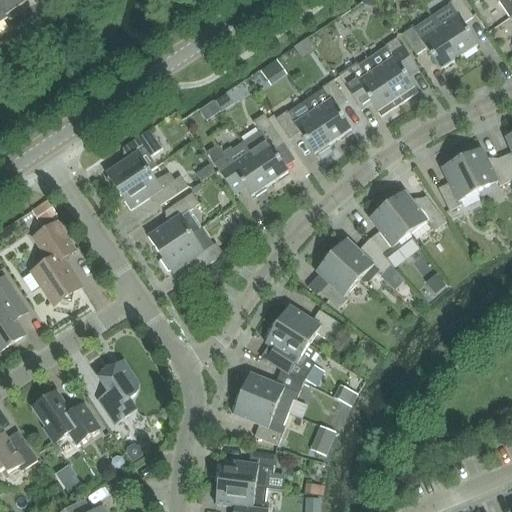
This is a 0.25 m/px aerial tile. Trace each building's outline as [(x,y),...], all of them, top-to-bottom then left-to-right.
[(0,0),(0,21),(31,0),(0,0)] [(450,8),(433,19),(460,60),(478,47),(464,25),(474,19),(460,0),(455,0),(448,5),(450,8)] [(511,0),(497,0),(499,3),(510,19),(511,17),(511,0)] [(413,29),(402,36),(416,57),(427,50),(441,72),(460,60),(433,19),(415,31),(413,29)] [(419,74),(396,40),(368,59),(400,107),(418,95),(409,81),(419,74)] [(400,107),(368,59),(339,78),(362,112),(372,106),(381,119),(400,107)] [(313,114),(333,144),(352,132),(337,110),(347,103),(333,82),(305,101),(313,114)] [(211,109),(238,94),(232,84),(205,99),(211,109)] [(333,144),(313,114),(305,101),(276,120),(290,141),(300,135),(315,156),(318,154),(319,156),(330,149),(329,147),(333,144)] [(249,155),(270,186),(289,173),(275,152),(285,145),(266,115),(254,123),(260,131),(241,143),(249,155)] [(162,150),(150,132),(122,150),(129,160),(106,176),(109,179),(107,181),(114,193),(117,191),(119,194),(150,173),(144,164),(150,158),(162,150)] [(511,136),(506,139),(511,153),(511,154),(501,160),(511,183),(511,185),(511,136)] [(270,186),(249,155),(241,143),(224,154),(219,145),(208,152),(213,161),(236,196),(246,190),(252,198),(255,196),(256,198),(267,191),(265,189),(270,186)] [(511,183),(501,160),(489,165),(482,151),(462,160),(478,194),(498,185),(500,188),(511,183)] [(459,204),(478,194),(462,160),(442,170),(449,185),(438,190),(449,213),(461,207),(459,204)] [(150,173),(119,194),(131,213),(154,197),(161,207),(188,189),(181,178),(174,182),(170,175),(156,182),(150,173)] [(387,207),(410,237),(427,224),(435,233),(446,224),(426,198),(415,206),(405,193),(387,207)] [(149,239),(161,257),(200,231),(189,214),(200,206),(192,195),(165,214),(172,224),(149,239)] [(47,202),(32,212),(41,227),(57,216),(47,202)] [(393,250),(410,237),(387,207),(370,221),(380,234),(368,242),(386,261),(396,253),(393,250)] [(69,299),(82,290),(63,261),(75,253),(56,225),(35,239),(48,259),(46,265),(33,274),(55,308),(62,303),(68,304),(69,299)] [(212,248),(200,231),(161,257),(163,260),(161,262),(169,274),(171,272),(173,276),(196,261),(203,271),(222,258),(214,248),(212,248)] [(391,267),(386,261),(368,242),(359,253),(347,241),(331,258),(359,283),(374,268),(383,276),(391,267)] [(344,299),(359,283),(331,258),(316,274),(328,285),(320,294),(339,311),(347,302),(344,299)] [(443,265),(431,271),(437,284),(449,279),(443,265)] [(0,353),(25,337),(9,314),(22,306),(4,279),(0,281),(0,353)] [(278,327),(310,347),(317,335),(330,343),(341,326),(320,313),(313,323),(290,308),(278,327)] [(282,372),(304,384),(315,390),(324,376),(308,365),(317,352),(310,347),(278,327),(266,346),(274,351),(266,363),(282,372)] [(138,391),(138,386),(137,382),(124,363),(113,370),(110,369),(103,374),(102,378),(99,380),(109,395),(99,402),(115,427),(137,412),(130,402),(133,399),(136,396),(138,391)] [(299,396),(304,384),(282,372),(276,386),(250,376),(242,397),(288,415),(293,402),(296,403),(299,396)] [(341,388),(334,400),(347,407),(353,394),(341,388)] [(77,446),(101,431),(85,407),(71,415),(57,394),(33,410),(46,429),(45,430),(55,445),(70,435),(77,446)] [(283,428),(288,415),(242,397),(234,417),(259,427),(255,439),(278,448),(286,429),(283,428)] [(150,421),(149,424),(149,426),(151,429),(153,431),(155,432),(158,432),(161,431),(163,429),(164,427),(165,424),(164,421),(163,419),(161,417),(159,416),(156,416),(153,417),(151,419),(150,421)] [(325,430),(320,442),(331,446),(336,435),(325,430)] [(22,473),(38,463),(19,434),(8,441),(5,436),(0,439),(0,474),(5,471),(8,476),(19,469),(22,473)] [(128,450),(127,454),(133,463),(142,457),(142,453),(140,449),(133,448),(128,450)] [(222,463),(219,485),(281,493),(283,478),(273,477),(276,457),(251,454),(249,466),(222,463)] [(113,462),(112,466),(115,470),(119,471),(123,468),(124,464),(121,460),(117,459),(113,462)] [(281,493),(219,485),(216,507),(243,510),(243,511),(268,511),(269,508),(263,507),(265,492),(281,494),(281,493)] [(306,486),(305,495),(317,496),(318,488),(306,486)] [(56,497),(53,508),(62,510),(65,499),(56,497)]
